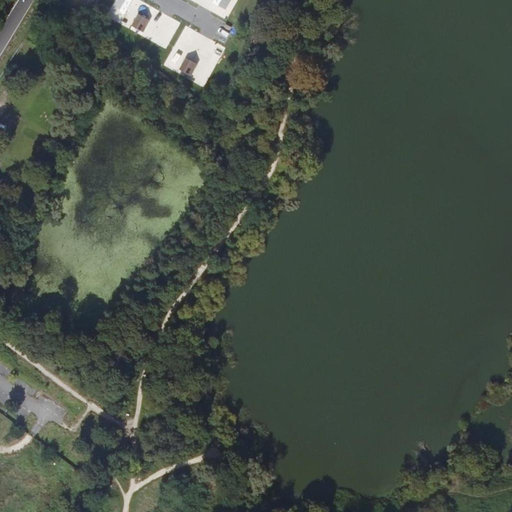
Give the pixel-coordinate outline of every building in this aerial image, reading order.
[(216,0),(211,9),(228,18),(237,0),(216,0)] [(139,14),(135,21),(147,27),(150,21),(139,14)] [(147,27),(135,21),(132,26),(144,33),(147,27)] [(186,58),(183,64),(194,71),(198,64),(186,58)] [(194,71),(183,64),(180,70),(191,76),(194,71)] [(12,76),(6,85),(15,91),(21,82),(12,76)]
